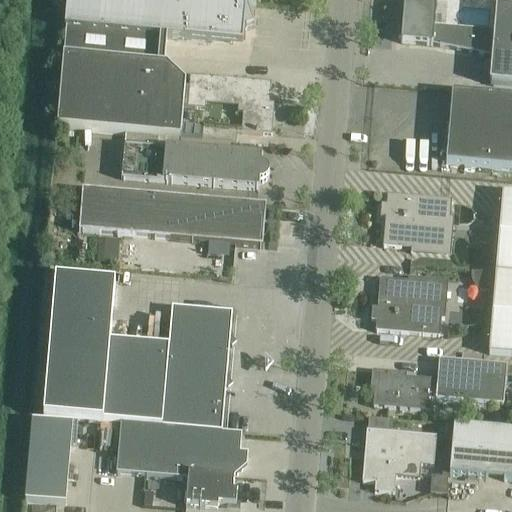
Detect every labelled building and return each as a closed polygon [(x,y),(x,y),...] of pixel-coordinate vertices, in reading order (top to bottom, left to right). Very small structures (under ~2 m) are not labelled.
[(182,0),(66,0),(64,31),(66,31),(63,58),(164,67),(166,40),(211,44),(242,46),(243,40),(245,40),(245,32),(252,29),(247,13),(247,9),(245,9),(246,7),(255,8),(256,6),(182,0)] [(404,3),(400,44),(432,47),(432,46),(491,58),(489,86),(511,88),(511,11),(495,10),(493,33),(434,28),(436,5),(435,5),(435,0),(424,0),(424,4),(404,3)] [(63,58),(57,131),(180,141),(182,114),(216,117),(217,101),(238,103),(237,115),(242,115),(241,134),(271,137),(273,116),(268,115),(271,85),(189,78),(189,89),(185,89),(185,85),(166,67),(164,67),(63,58)] [(511,100),(451,95),(445,167),(511,172),(511,100)] [(202,127),(201,143),(236,146),(237,130),(202,127)] [(262,159),(124,147),(121,181),(259,193),(259,185),(262,185),(266,183),(269,179),(269,174),(267,171),(264,167),(261,167),(262,159)] [(266,208),(82,193),(79,234),(262,250),(266,208)] [(511,196),(502,195),(495,275),(511,276),(511,196)] [(451,203),(387,197),(386,207),(381,206),(380,219),(385,220),(382,249),(401,251),(402,247),(411,248),(410,255),(412,255),(412,252),(447,255),(449,230),(446,230),(440,222),(440,220),(453,222),(453,220),(449,220),(451,203)] [(103,241),(101,265),(117,266),(119,242),(103,241)] [(490,275),(471,274),(470,280),(472,285),(477,291),(483,294),(489,294),(490,275)] [(511,276),(495,275),(488,355),(511,356),(511,276)] [(43,420),(120,426),(221,435),(232,316),(172,311),(168,349),(109,344),(115,286),(54,280),(43,420)] [(409,284),(409,280),(408,280),(407,288),(398,287),(398,283),(380,281),(377,311),(372,310),(371,323),(376,324),(375,334),(439,339),(441,322),(444,322),(444,321),(432,320),(432,318),(438,311),(442,312),(444,287),(409,284)] [(498,368),(438,363),(437,385),(433,385),(433,382),(404,380),(404,382),(398,381),(398,379),(388,378),(388,374),(372,373),(370,391),(374,391),(372,409),(430,414),(431,402),(503,408),(506,368),(498,368)] [(73,426),(32,422),(25,503),(66,507),(73,426)] [(221,435),(120,426),(116,476),(187,483),(188,477),(189,477),(234,480),(234,479),(242,472),(243,461),(239,456),(241,437),(221,435)] [(511,432),(453,428),(448,478),(511,483),(511,432)] [(436,438),(366,433),(365,453),(370,453),(370,461),(364,461),(362,484),(375,485),(374,495),(394,496),(396,479),(401,479),(407,474),(408,466),(434,469),(436,438)] [(234,480),(189,477),(188,483),(187,483),(185,508),(217,511),(218,507),(235,509),(237,494),(233,494),(234,480)]
